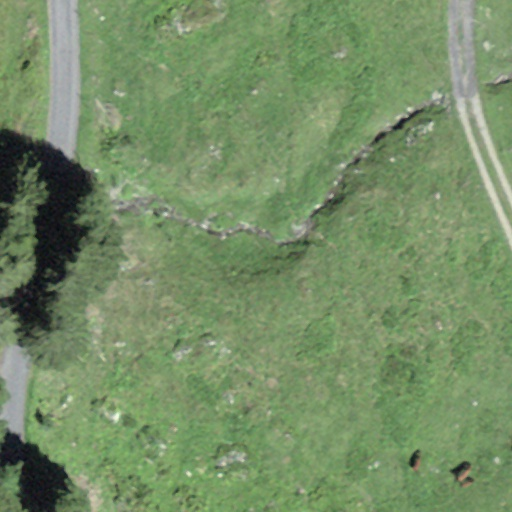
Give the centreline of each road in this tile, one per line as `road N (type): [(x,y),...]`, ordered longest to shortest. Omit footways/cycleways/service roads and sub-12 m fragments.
road 1 (unclassified): [(58,0),(54,178),(11,426),(16,511)]
road 2 (track): [(511,225),(457,85),(459,0)]
